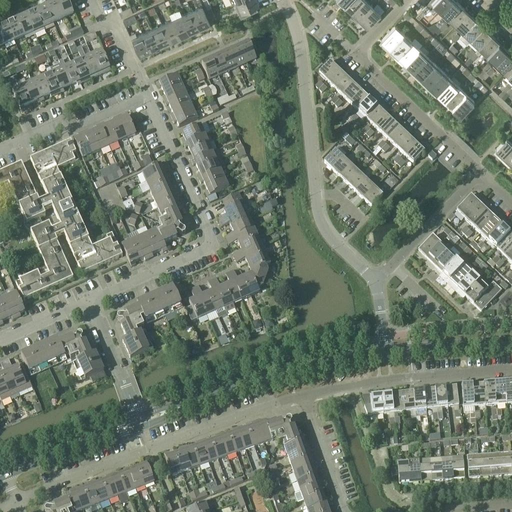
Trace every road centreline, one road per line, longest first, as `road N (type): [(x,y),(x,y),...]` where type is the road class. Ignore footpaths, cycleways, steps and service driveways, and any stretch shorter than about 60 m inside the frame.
road 1 (residential): [(16,502),(300,397)]
road 2 (residential): [(91,302),(212,245),(146,94)]
road 3 (tertiary): [(140,421),(290,372),(382,353)]
road 4 (residential): [(300,397),(511,369)]
road 5 (residential): [(315,194),(300,53),(283,0)]
road 6 (residential): [(480,171),(356,55)]
road 7 (residential): [(0,150),(146,94)]
road 8 (tertiary): [(3,473),(140,421)]
road 9 (residential): [(391,266),(480,171)]
road 10 (tertiary): [(382,353),(511,342)]
road 11 (residential): [(140,421),(91,302)]
road 12 (residential): [(344,511),(300,397)]
